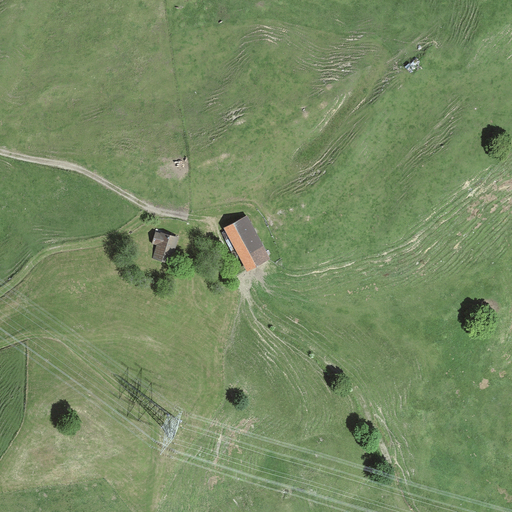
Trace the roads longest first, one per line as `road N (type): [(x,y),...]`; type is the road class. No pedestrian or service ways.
road 1 (track): [(0,151),(69,165),(157,212),(210,220),(249,301),(325,359),(359,398),(407,511)]
road 2 (track): [(153,210),(109,244),(49,251),(0,295)]
road 3 (track): [(0,345),(56,338),(145,408)]
